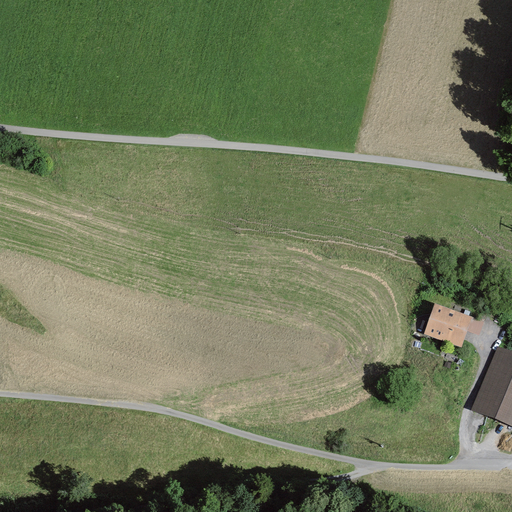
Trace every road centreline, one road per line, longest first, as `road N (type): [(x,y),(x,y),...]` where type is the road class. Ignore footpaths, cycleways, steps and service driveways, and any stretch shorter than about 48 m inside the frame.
road 1 (residential): [(0,390),(162,407),(338,457),(511,466)]
road 2 (residential): [(0,126),(511,177)]
road 3 (track): [(382,463),(107,511)]
